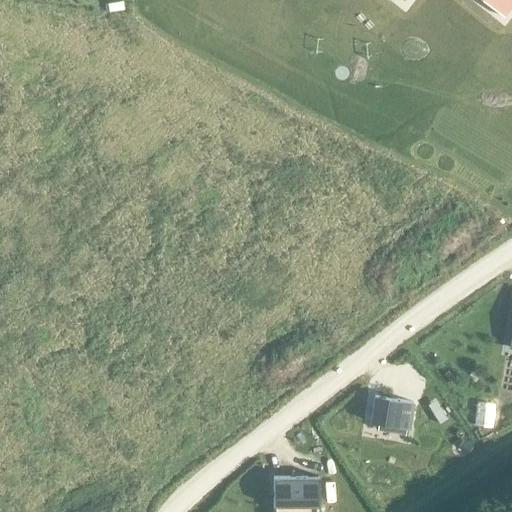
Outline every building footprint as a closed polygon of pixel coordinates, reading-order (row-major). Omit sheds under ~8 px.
[(511,0),(482,0),(504,17),(511,5),(511,0)] [(375,395),(371,422),(409,428),(413,402),(375,395)] [(435,398),(427,404),(440,424),(449,418),(435,398)] [(463,440),(459,446),(469,453),(473,447),(463,440)] [(273,476),(273,511),(319,511),(319,477),(273,476)]
